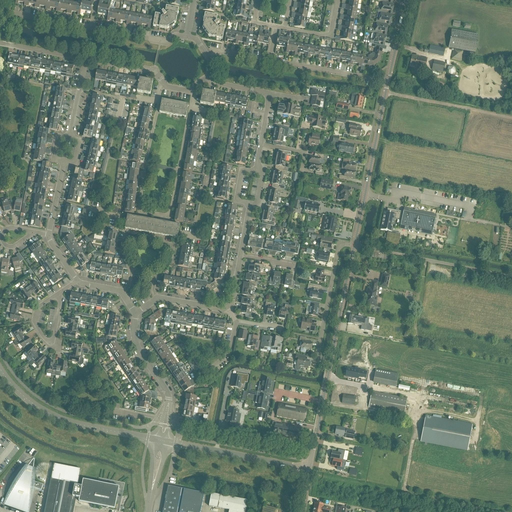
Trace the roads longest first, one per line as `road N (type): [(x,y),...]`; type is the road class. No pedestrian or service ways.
road 1 (residential): [(156,109),(138,212),(170,218),(192,91)]
road 2 (tertiary): [(354,246),(406,0)]
road 3 (tertiary): [(161,440),(61,419),(24,397),(0,368)]
road 4 (tertiary): [(310,469),(161,440)]
road 5 (residential): [(331,360),(317,357),(339,243),(354,246)]
road 6 (residential): [(135,312),(135,345),(168,393),(161,440)]
